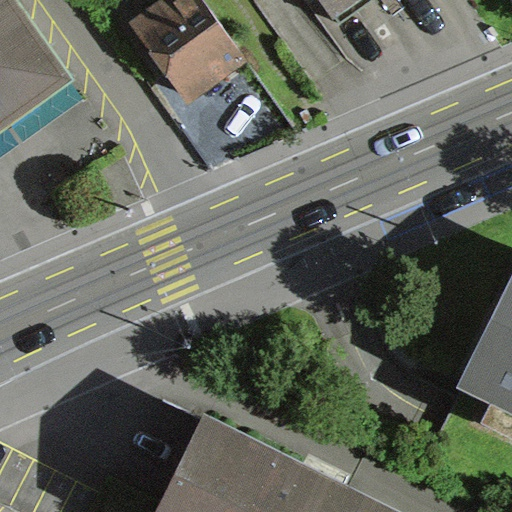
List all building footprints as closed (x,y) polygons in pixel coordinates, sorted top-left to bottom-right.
[(0,0),(0,164),(97,97),(27,0),(0,0)] [(457,0),(339,0),(382,63),(462,6),(457,0)] [(280,92),(220,14),(166,54),(221,134),(280,92)] [(511,259),(459,368),(511,394),(511,259)] [(436,511),(201,397),(145,510),(148,511),(436,511)]
